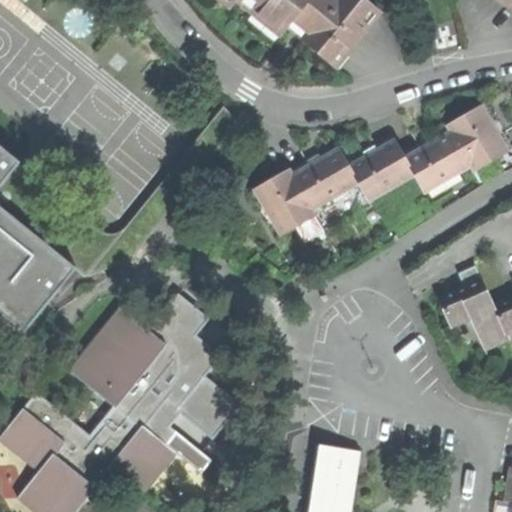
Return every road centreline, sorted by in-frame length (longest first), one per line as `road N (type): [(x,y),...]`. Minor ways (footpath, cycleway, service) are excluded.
road 1 (residential): [(511,58),(321,104),(255,94),(160,0)]
road 2 (residential): [(475,511),(483,459),(478,429),(467,418),(407,406),(367,369)]
